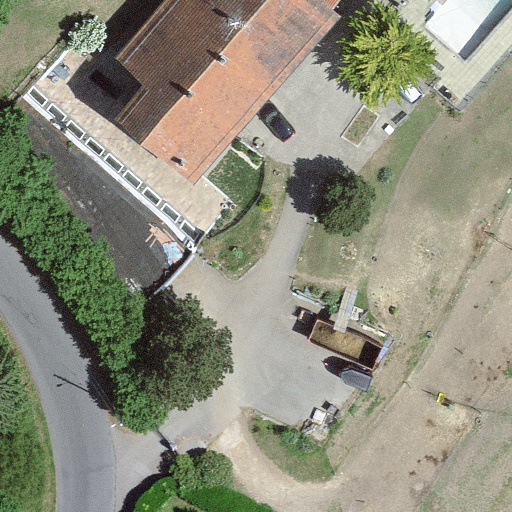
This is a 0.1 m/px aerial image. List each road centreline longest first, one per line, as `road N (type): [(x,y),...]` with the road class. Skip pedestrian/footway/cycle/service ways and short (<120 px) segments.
road 1 (unknown): [(87,441),(140,440),(168,430),(211,390),(244,336),(299,197),(313,44)]
road 2 (unclassified): [(0,269),(61,353),(87,441),(83,511)]
